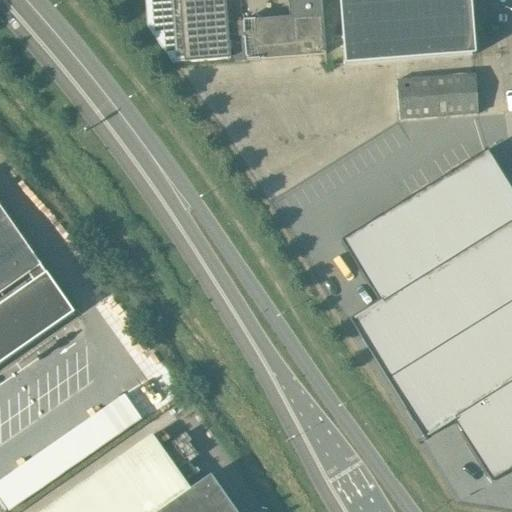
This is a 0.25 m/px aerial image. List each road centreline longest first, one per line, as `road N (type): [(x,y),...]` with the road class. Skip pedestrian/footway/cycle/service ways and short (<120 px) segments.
road 1 (tertiary): [(258,312),(145,150),(21,0)]
road 2 (tertiary): [(408,511),(258,312)]
road 3 (tertiary): [(258,312),(364,511)]
road 4 (unknown): [(0,460),(116,373),(114,348),(90,317)]
road 5 (unknown): [(90,317),(0,209)]
